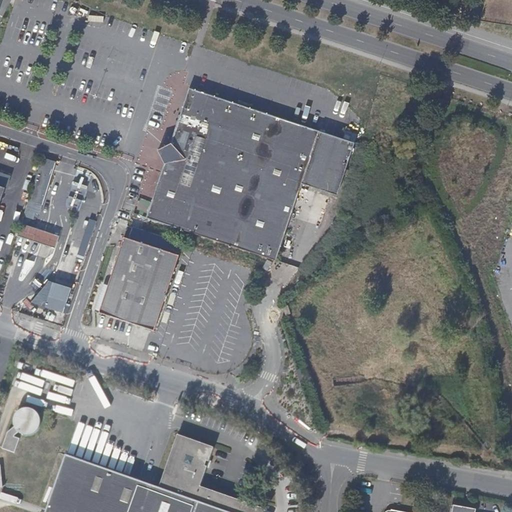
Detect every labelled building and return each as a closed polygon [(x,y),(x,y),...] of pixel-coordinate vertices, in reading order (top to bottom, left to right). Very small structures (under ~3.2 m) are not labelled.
[(310,153),(346,166),(355,138),(188,83),(171,136),(159,145),(163,160),(146,214),(275,257),(302,179),(310,153)] [(338,190),(346,166),(310,153),(302,179),(338,190)] [(79,180),(77,179),(70,177),(70,180),(76,182),(78,183),(84,185),(85,182),(79,180)] [(28,222),(21,220),(17,231),(25,234),(28,222)] [(43,227),(30,223),(27,234),(40,239),(43,227)] [(59,232),(45,228),(41,239),(56,244),(59,232)] [(61,233),(58,244),(63,246),(67,235),(61,233)] [(178,252),(128,235),(125,244),(120,243),(107,282),(112,284),(103,311),(153,328),(155,322),(158,311),(178,252)] [(154,237),(152,243),(166,247),(168,240),(154,237)] [(36,278),(33,281),(40,287),(43,283),(36,278)] [(48,280),(31,301),(63,312),(71,288),(48,280)] [(112,284),(107,282),(97,309),(103,311),(112,284)] [(26,299),(23,303),(30,308),(33,305),(26,299)] [(163,313),(158,311),(155,322),(160,323),(163,313)] [(6,434),(0,448),(13,453),(18,439),(12,436),(16,434),(19,436),(22,438),(25,438),(29,437),(31,437),(34,435),(36,433),(37,431),(39,428),(39,424),(38,420),(37,418),(36,416),(34,413),(31,412),(29,411),(25,410),(22,411),(19,412),(16,414),(15,415),(13,418),(12,421),(11,424),(12,427),(13,429),(6,434)] [(157,486),(64,454),(44,511),(262,511),(263,508),(198,486),(206,465),(203,464),(204,460),(207,461),(212,446),(175,433),(157,486)]
